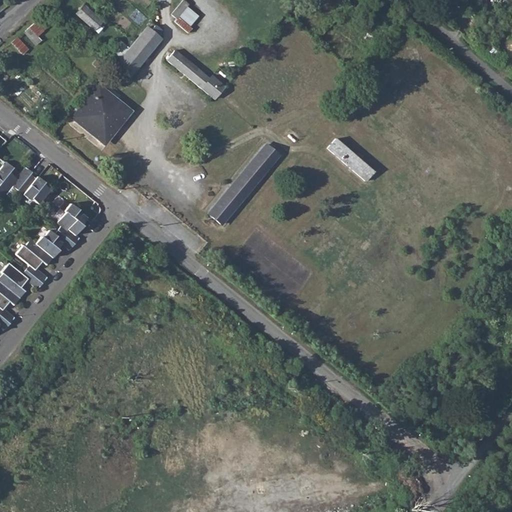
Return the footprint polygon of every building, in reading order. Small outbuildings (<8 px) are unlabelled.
[(183,0),(171,14),(176,18),(188,4),(183,0)] [(85,3),(76,13),(95,31),(104,21),(85,3)] [(33,43),(47,32),(38,21),(24,32),(33,43)] [(114,66),(128,78),(161,38),(158,36),(162,31),(156,25),(151,30),(147,26),(114,66)] [(19,37),(13,42),(23,53),(29,48),(19,37)] [(166,59),(214,98),(225,86),(212,75),(209,78),(174,50),(166,59)] [(71,118),(100,141),(118,119),(122,122),(130,111),(98,84),(71,118)] [(173,142),(200,116),(194,109),(166,136),(173,142)] [(327,148),(365,181),(368,178),(372,172),(334,139),(327,148)] [(209,214),(220,224),(279,154),(267,144),(209,214)] [(10,187),(14,190),(27,173),(28,172),(22,167),(14,178),(9,174),(8,176),(6,174),(11,168),(3,162),(0,165),(0,199),(10,187)] [(33,178),(27,173),(14,190),(19,193),(30,180),(33,182),(36,178),(34,176),(33,178)] [(29,198),(35,203),(47,189),(37,181),(39,180),(36,178),(33,182),(30,180),(19,193),(28,200),(29,198)] [(58,225),(54,230),(71,243),(76,237),(72,234),(77,228),(76,227),(83,218),(74,211),(75,209),(67,203),(53,222),(58,225)] [(38,236),(32,243),(50,257),(53,253),(52,252),(59,243),(66,249),(71,243),(54,230),(51,234),(46,230),(45,231),(40,237),(38,236)] [(26,265),(23,269),(40,282),(44,277),(33,268),(35,265),(36,264),(35,263),(37,260),(43,265),(50,257),(32,243),(28,239),(21,247),(19,245),(13,254),(26,265)] [(0,272),(0,283),(17,297),(22,291),(17,286),(19,283),(20,284),(24,280),(35,288),(40,282),(23,269),(19,273),(6,262),(0,269),(0,272)] [(0,316),(7,322),(12,317),(1,308),(4,303),(3,302),(5,300),(11,304),(17,297),(0,283),(0,316)]
